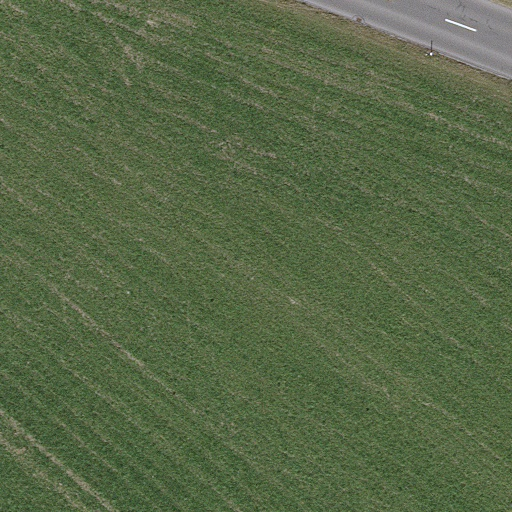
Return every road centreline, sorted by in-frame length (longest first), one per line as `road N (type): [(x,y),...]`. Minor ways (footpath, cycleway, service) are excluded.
road 1 (motorway): [(0,55),(239,75),(511,119)]
road 2 (tertiary): [(511,44),(392,0)]
